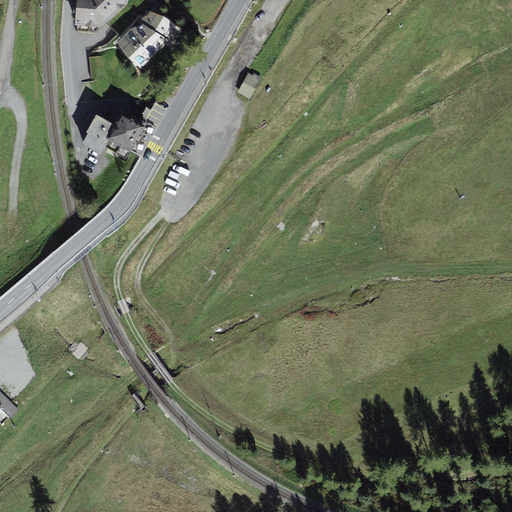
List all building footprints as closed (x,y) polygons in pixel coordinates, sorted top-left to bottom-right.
[(114,16),(100,0),(77,0),(76,26),(100,28),(114,16)] [(100,0),(114,16),(126,4),(129,0),(100,0)] [(129,58),(141,68),(165,45),(172,49),(182,31),(165,17),(150,12),(147,16),(141,18),(137,26),(130,29),(117,42),(129,58)] [(253,75),(248,73),(238,92),(250,99),(262,77),(254,73),(253,75)] [(108,139),(116,126),(97,114),(86,132),(89,134),(83,144),(101,155),(110,140),(108,139)] [(110,140),(131,152),(145,128),(122,115),(116,126),(108,139),(110,140)] [(8,420),(18,410),(0,391),(0,423),(2,426),(8,420)]
